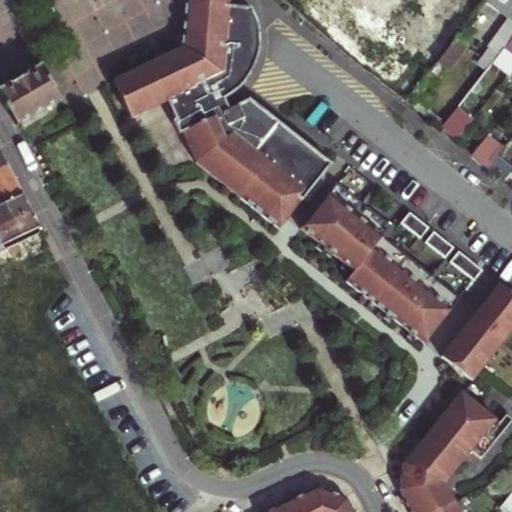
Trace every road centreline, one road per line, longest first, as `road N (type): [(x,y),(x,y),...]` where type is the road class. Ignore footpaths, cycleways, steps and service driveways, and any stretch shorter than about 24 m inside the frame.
road 1 (residential): [(305,69),(511,235)]
road 2 (unknown): [(50,0),(70,66),(94,84),(180,49)]
road 3 (residential): [(219,489),(252,486),(305,462),(333,464),(359,479)]
